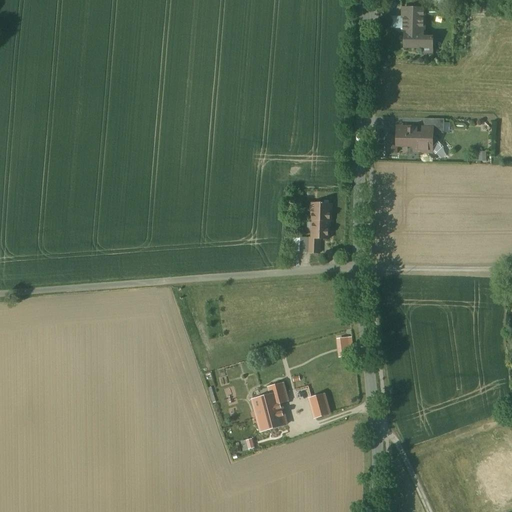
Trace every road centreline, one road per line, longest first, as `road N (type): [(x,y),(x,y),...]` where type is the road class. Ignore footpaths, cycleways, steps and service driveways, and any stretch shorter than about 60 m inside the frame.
road 1 (residential): [(0,298),(358,266)]
road 2 (residential): [(358,266),(367,0)]
road 3 (residential): [(373,511),(375,424),(358,266)]
